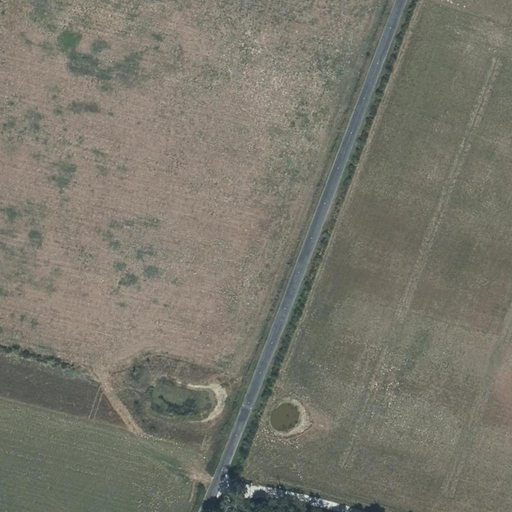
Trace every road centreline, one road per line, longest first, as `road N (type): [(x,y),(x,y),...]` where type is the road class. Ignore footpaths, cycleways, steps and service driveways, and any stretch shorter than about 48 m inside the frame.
road 1 (tertiary): [(403,0),(204,511)]
road 2 (track): [(222,472),(376,511)]
